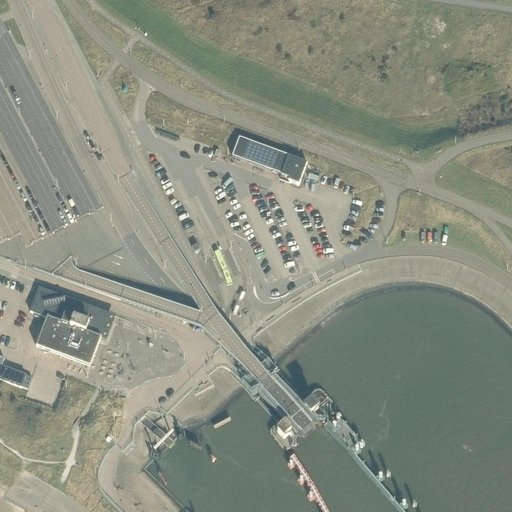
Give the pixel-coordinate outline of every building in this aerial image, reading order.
[(221,145),(224,136),(207,130),(204,139),(221,145)] [(240,139),(233,158),(269,171),(282,176),(280,179),(300,187),(308,164),(240,139)] [(197,245),(192,248),(195,254),(200,251),(197,245)] [(40,316),(48,319),(37,348),(90,368),(101,339),(108,321),(38,295),(35,301),(31,313),(36,315),(35,317),(39,319),(40,316)] [(34,337),(38,325),(33,323),(29,335),(34,337)] [(0,380),(22,389),(22,388),(28,390),(28,388),(32,379),(0,366),(0,380)] [(112,432),(131,407),(116,396),(101,415),(106,419),(102,424),(112,432)] [(321,411),(313,402),(304,410),(312,419),(321,411)] [(286,426),(277,434),(284,442),(294,435),(286,426)]
